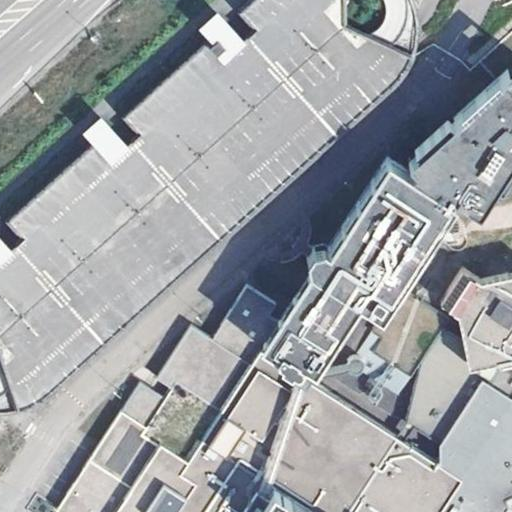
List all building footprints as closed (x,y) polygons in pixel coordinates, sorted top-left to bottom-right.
[(101,102),(73,128),(77,132),(0,201),(0,413),(5,413),(12,412),(20,411),(27,409),(34,406),(40,402),(47,398),(52,393),(393,87),(400,79),(404,74),(408,68),(412,57),(415,49),(416,42),(417,33),(417,25),(417,20),(416,14),(414,9),(412,1),(411,0),(223,0),(221,2),(219,0),(214,0),(189,23),(193,28),(105,106),(101,102)] [(511,79),(505,74),(454,119),(457,150),(435,185),(433,184),(432,186),(449,198),(452,194),(478,211),(511,159),(511,79)] [(59,511),(440,511),(461,479),(440,465),(307,378),(357,300),(381,315),(454,203),(387,158),(327,248),(323,245),(314,247),(307,257),(309,268),(313,271),(220,410),(175,381),(146,426),(120,410),(55,509),(59,511)] [(511,355),(511,272),(480,279),(463,268),(441,301),(457,312),(470,365),(511,355)] [(373,385),(397,398),(411,373),(387,360),(373,385)] [(439,447),(440,465),(461,479),(440,511),(506,511),(511,503),(511,400),(482,382),(439,447)]
